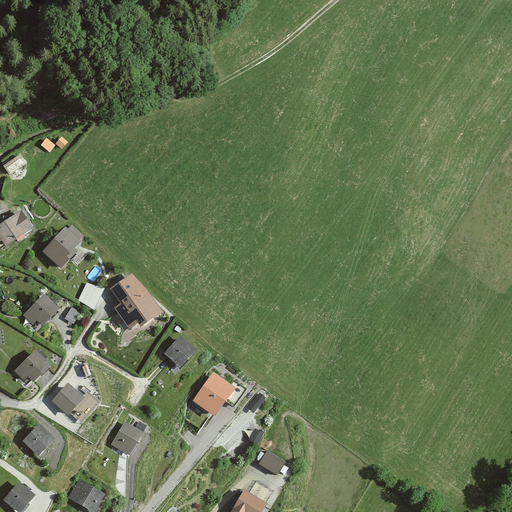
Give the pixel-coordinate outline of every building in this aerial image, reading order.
[(11,172),(25,162),(17,151),(3,161),(11,172)] [(0,246),(2,250),(33,229),(21,212),(0,226),(0,246)] [(41,253),(59,270),(75,252),(73,249),(79,242),(63,228),(41,253)] [(136,325),(139,329),(159,315),(131,275),(109,290),(119,305),(113,309),(128,330),(136,325)] [(97,308),(104,287),(86,282),(80,303),(97,308)] [(23,316),(38,330),(57,309),(42,295),(23,316)] [(195,353),(179,338),(162,355),(177,370),(195,353)] [(14,371),(28,385),(48,365),(34,351),(14,371)] [(219,376),(200,403),(227,422),(246,395),(219,376)] [(50,403),(66,417),(82,399),(67,385),(50,403)] [(111,446),(131,456),(142,432),(122,422),(111,446)] [(20,443),(35,458),(53,440),(38,425),(20,443)] [(258,466),(276,476),(284,462),(266,452),(258,466)] [(66,497),(89,511),(93,511),(103,496),(77,480),(66,497)] [(3,500),(15,511),(19,511),(33,497),(18,483),(3,500)] [(229,510),(232,511),(258,511),(263,505),(240,492),(229,510)]
